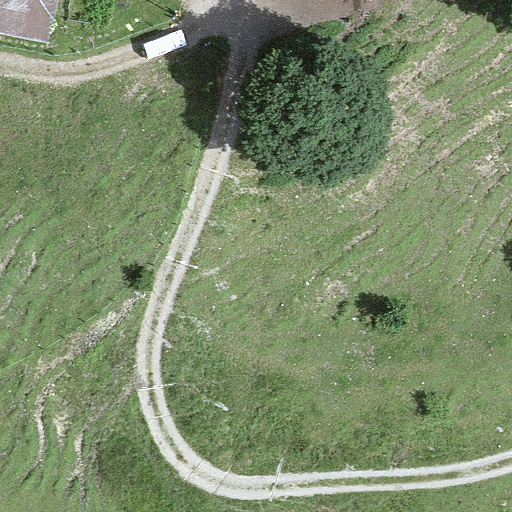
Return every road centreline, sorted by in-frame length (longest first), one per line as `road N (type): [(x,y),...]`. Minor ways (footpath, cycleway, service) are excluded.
road 1 (track): [(511,454),(484,464),(238,483),(202,478),(168,447),(147,399),(140,337),(162,267),(220,151),(212,0)]
road 2 (track): [(0,57),(109,58),(213,10)]
